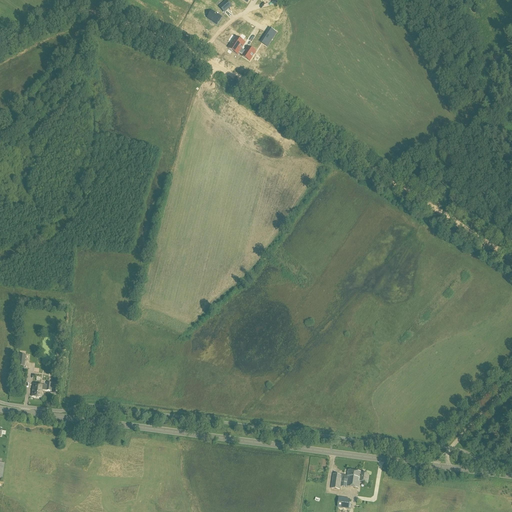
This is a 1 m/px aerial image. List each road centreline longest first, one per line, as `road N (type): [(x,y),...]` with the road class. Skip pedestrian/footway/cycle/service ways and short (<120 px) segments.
road 1 (secondary): [(0,409),(431,466)]
road 2 (track): [(214,64),(95,14),(60,15),(0,46)]
road 3 (track): [(240,79),(387,177)]
road 4 (track): [(387,177),(511,259)]
